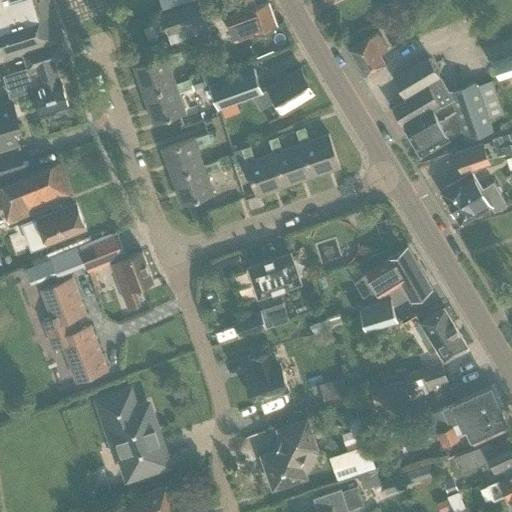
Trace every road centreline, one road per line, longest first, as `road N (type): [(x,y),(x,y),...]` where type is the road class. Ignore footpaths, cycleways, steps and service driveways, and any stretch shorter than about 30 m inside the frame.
road 1 (residential): [(230,511),(218,473),(221,407),(170,255)]
road 2 (residential): [(170,255),(390,175)]
road 3 (tertiary): [(511,373),(390,175)]
road 4 (residential): [(170,255),(91,37)]
road 5 (tertiary): [(390,175),(289,0)]
